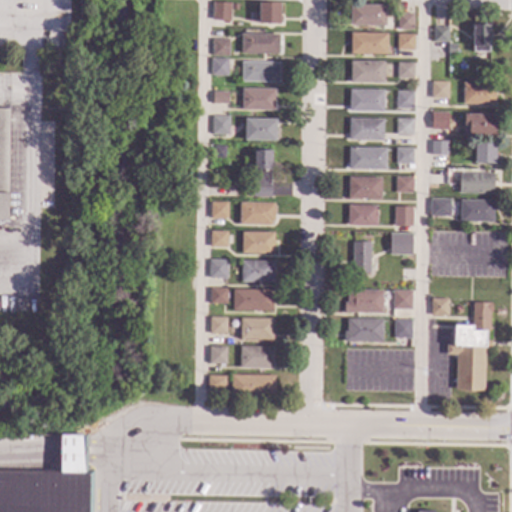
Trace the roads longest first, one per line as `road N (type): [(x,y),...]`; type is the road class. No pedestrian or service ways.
road 1 (residential): [(315,0),(307,427)]
road 2 (residential): [(511,429),(202,423)]
